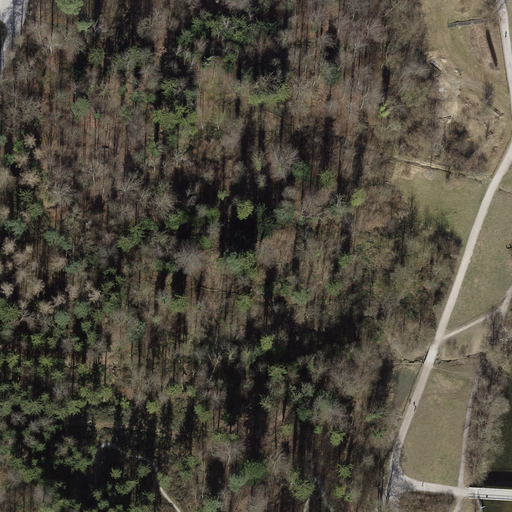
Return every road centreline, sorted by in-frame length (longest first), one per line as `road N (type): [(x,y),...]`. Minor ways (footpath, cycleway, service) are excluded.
road 1 (track): [(459,278),(386,485)]
road 2 (track): [(459,278),(511,152)]
road 3 (track): [(386,485),(511,495)]
